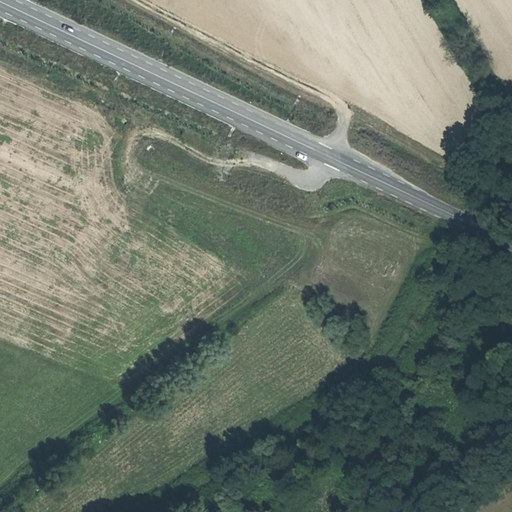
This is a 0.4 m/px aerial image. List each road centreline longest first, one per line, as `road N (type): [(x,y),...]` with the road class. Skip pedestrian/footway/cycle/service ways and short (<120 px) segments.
road 1 (secondary): [(0,0),(453,214)]
road 2 (track): [(332,157),(343,123),(334,99),(138,0)]
road 3 (track): [(343,108),(464,175),(467,138),(511,104)]
